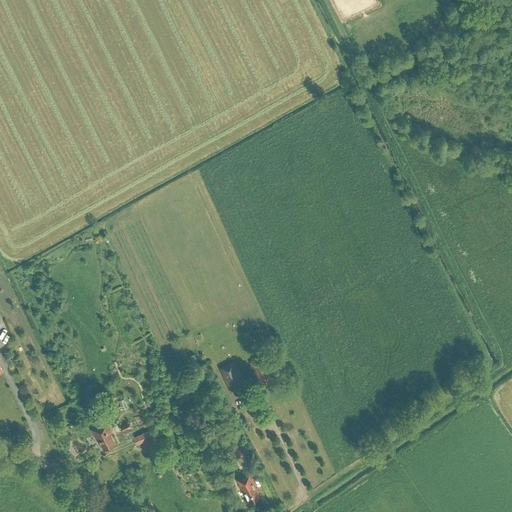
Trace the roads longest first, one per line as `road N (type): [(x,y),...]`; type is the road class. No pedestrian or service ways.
road 1 (track): [(368,457),(504,361),(371,90),(396,66),(497,15),(498,0)]
road 2 (unclassified): [(102,511),(41,460),(0,447)]
